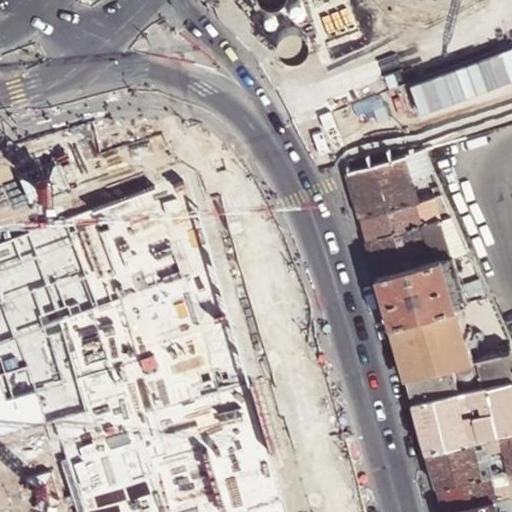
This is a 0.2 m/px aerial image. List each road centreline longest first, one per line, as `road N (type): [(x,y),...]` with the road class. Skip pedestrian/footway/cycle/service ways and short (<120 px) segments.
road 1 (tertiary): [(403,511),(255,0)]
road 2 (tertiary): [(214,69),(333,511)]
road 3 (primary): [(0,147),(214,69)]
road 4 (primary): [(111,0),(88,31),(0,90)]
